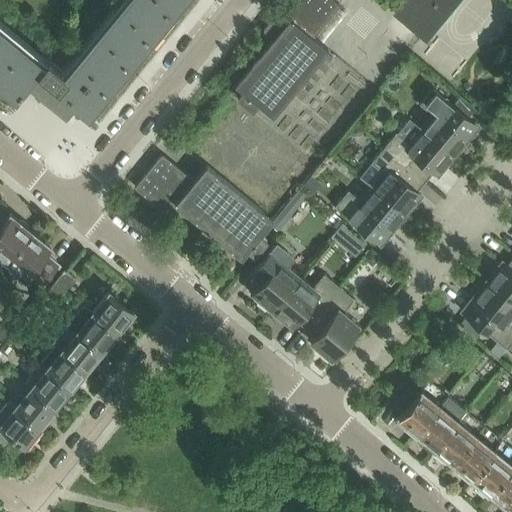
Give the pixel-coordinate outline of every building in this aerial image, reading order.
[(126,0),(66,73),(48,59),(49,58),(49,57),(44,62),(0,25),(0,81),(16,95),(15,96),(16,97),(28,82),(47,97),(55,88),(78,107),(89,116),(90,115),(88,114),(181,0),(126,0)] [(334,0),(287,0),(264,30),(273,38),(235,84),(243,90),(238,97),(253,109),(258,103),(273,115),(328,48),(313,35),(339,3),(334,0)] [(511,0),(399,0),(394,7),(425,33),(452,0),(511,0)] [(433,114),(422,128),(454,155),(470,136),(466,132),(475,122),(433,87),(420,103),(433,114)] [(78,107),(55,88),(47,97),(43,101),(66,121),(78,107)] [(454,155),(422,128),(410,142),(397,131),(384,147),(425,181),(434,171),(438,174),(454,155)] [(425,181),(384,147),(360,176),(373,187),(405,214),(421,194),(417,191),(425,181)] [(206,165),(194,180),(162,154),(135,186),(188,229),(196,220),(242,258),(248,250),(255,255),(267,240),(261,235),(273,220),(206,165)] [(389,233),(405,214),(373,187),(361,201),(348,190),(335,206),(376,240),(385,230),(389,233)] [(290,201),(298,207),(307,195),(299,189),(290,201)] [(0,259),(3,262),(30,229),(29,228),(28,225),(22,220),(19,220),(10,213),(4,221),(0,217),(0,216),(0,217),(0,216),(0,259)] [(271,224),(279,230),(288,219),(280,213),(271,224)] [(32,231),(30,229),(3,262),(28,283),(32,278),(41,285),(57,266),(56,265),(55,265),(48,260),(49,259),(48,258),(47,259),(43,255),(51,246),(42,238),(41,236),(35,230),(32,231)] [(270,310),(299,275),(285,263),(296,250),(280,237),(246,278),(256,287),(253,291),(261,298),(258,301),(270,310)] [(352,252),(361,260),(370,249),(361,242),(352,252)] [(511,258),(507,265),(503,261),(486,281),(511,301),(511,258)] [(67,268),(57,281),(67,289),(77,277),(67,268)] [(305,327),(340,286),(324,273),(313,286),(299,275),(270,310),(282,320),(284,317),(292,323),(295,319),(305,327)] [(57,281),(47,292),(57,301),(67,289),(57,281)] [(511,325),(507,321),(511,315),(511,301),(486,281),(470,300),(474,303),(466,314),(471,318),(484,329),(507,348),(511,342),(511,325)] [(355,299),(340,286),(305,327),(315,335),(311,340),(319,346),(317,349),(332,362),(347,344),(344,342),(359,324),(344,312),(355,299)] [(110,291),(93,311),(118,331),(119,330),(118,329),(122,324),(123,324),(134,311),(131,308),(130,310),(109,293),(111,291),(110,291)] [(17,308),(10,315),(16,321),(23,313),(17,308)] [(118,331),(93,311),(78,329),(103,349),(104,348),(102,348),(107,343),(108,343),(118,331)] [(36,325),(26,317),(21,324),(31,332),(36,325)] [(484,329),(471,318),(466,325),(478,335),(484,329)] [(103,349),(78,329),(63,348),(87,368),(88,367),(87,366),(91,362),(93,362),(103,349)] [(21,345),(11,336),(6,341),(17,350),(21,345)] [(87,368),(63,348),(57,342),(41,361),(48,367),(72,387),(73,386),(72,385),(76,381),(77,381),(87,368)] [(1,348),(0,348),(0,359),(4,363),(10,355),(1,348)] [(72,387),(48,367),(32,386),(57,406),(57,405),(56,404),(61,399),(62,400),(72,387)] [(57,406),(32,386),(16,405),(41,425),(42,424),(41,423),(45,418),(46,418),(57,406)] [(403,412),(416,395),(407,387),(394,404),(403,412)] [(414,435),(440,404),(422,389),(416,395),(403,412),(396,420),(414,435)] [(450,392),(444,399),(461,413),(467,406),(450,392)] [(41,425),(16,405),(9,399),(0,410),(0,439),(5,443),(12,435),(21,442),(21,443),(24,446),(27,443),(25,442),(30,437),(31,437),(41,425)] [(440,404),(414,435),(433,450),(458,419),(440,404)] [(458,419),(433,450),(451,465),(476,434),(458,419)] [(476,434),(451,465),(469,480),(495,449),(476,434)] [(511,462),(495,449),(469,480),(487,495),(511,464),(511,462)] [(511,464),(487,495),(505,509),(511,500),(511,464)]
